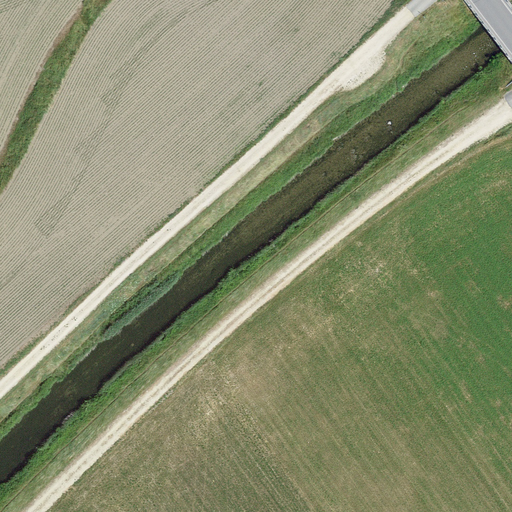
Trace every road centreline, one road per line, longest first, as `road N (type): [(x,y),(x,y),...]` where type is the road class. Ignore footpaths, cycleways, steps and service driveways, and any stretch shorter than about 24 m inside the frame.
road 1 (track): [(424,0),(0,388)]
road 2 (track): [(511,105),(229,319),(85,461)]
